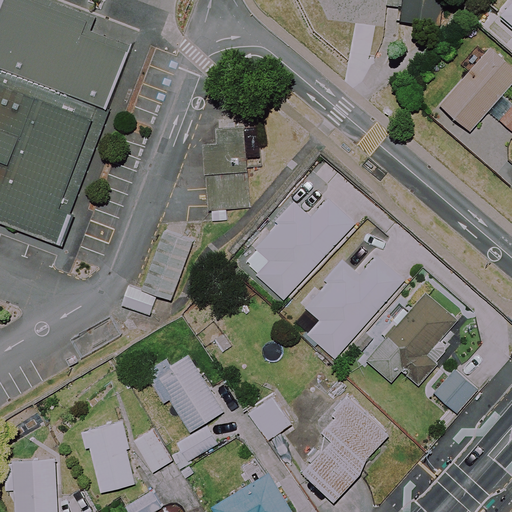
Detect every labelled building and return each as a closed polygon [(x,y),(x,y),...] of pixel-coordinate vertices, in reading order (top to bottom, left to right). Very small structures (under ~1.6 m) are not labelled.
[(136,25),(68,0),(0,0),(0,67),(106,106),(136,25)] [(297,0),(298,3),(443,17),(444,0),(297,0)] [(511,84),(511,66),(491,48),(442,105),(471,131),(511,84)] [(0,67),(0,226),(55,246),(106,106),(0,67)] [(511,106),(501,121),(511,129),(511,106)] [(240,134),(190,142),(202,216),(252,208),(240,134)] [(355,224),(328,198),(310,217),(295,202),(277,222),(280,225),(258,248),(271,261),(258,274),(284,298),(355,224)] [(186,236),(158,226),(136,289),(164,299),(186,236)] [(403,280),(376,256),(359,276),(344,262),(326,281),(330,284),(309,307),(323,319),(310,335),(336,357),(403,280)] [(458,322),(426,294),(368,359),(393,382),(403,370),(420,385),(438,365),(428,355),(458,322)] [(223,412),(191,354),(173,364),(170,358),(148,371),(165,402),(173,398),(191,431),(223,412)] [(478,391),(453,369),(434,390),(459,412),(478,391)] [(292,424),(273,397),(251,413),(269,440),(292,424)] [(392,433),(349,398),(323,429),(335,438),(306,473),(338,499),(392,433)] [(137,484),(122,422),(84,431),(88,447),(92,447),(103,492),(137,484)] [(220,444),(211,427),(182,442),(190,459),(220,444)] [(173,461),(155,429),(136,439),(155,472),(173,461)] [(58,511),(56,458),(13,460),(15,511),(58,511)] [(291,511),(272,476),(217,506),(220,511),(291,511)] [(153,511),(164,506),(156,490),(127,505),(130,511),(153,511)]
